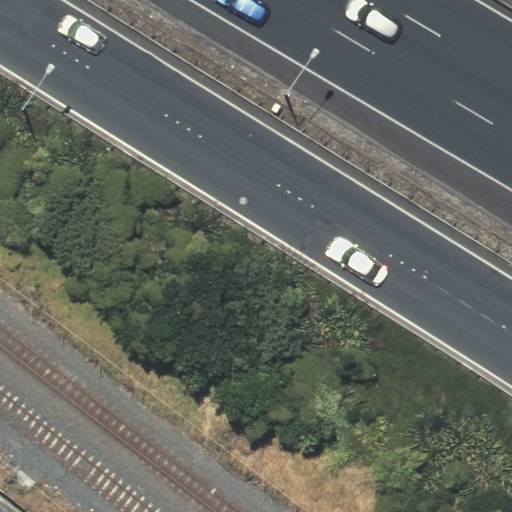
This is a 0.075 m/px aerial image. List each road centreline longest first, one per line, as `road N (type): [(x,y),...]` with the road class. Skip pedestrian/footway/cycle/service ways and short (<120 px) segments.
road 1 (motorway): [(511,328),(0,6)]
road 2 (motorway): [(511,74),(387,0)]
